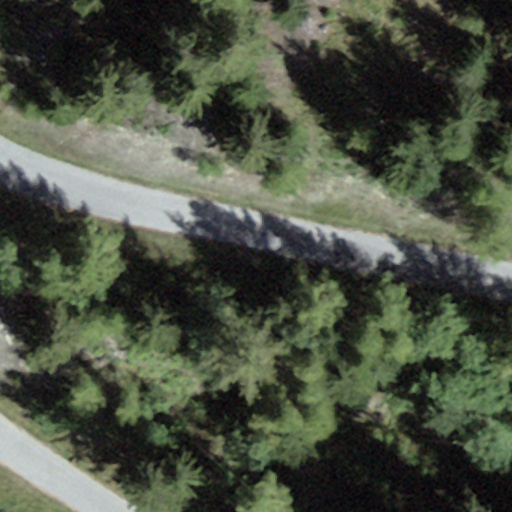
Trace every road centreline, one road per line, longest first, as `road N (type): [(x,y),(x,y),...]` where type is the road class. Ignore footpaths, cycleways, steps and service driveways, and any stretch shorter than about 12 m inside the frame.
road 1 (unclassified): [(511,278),(137,205),(0,156)]
road 2 (unclassified): [(0,435),(109,511)]
